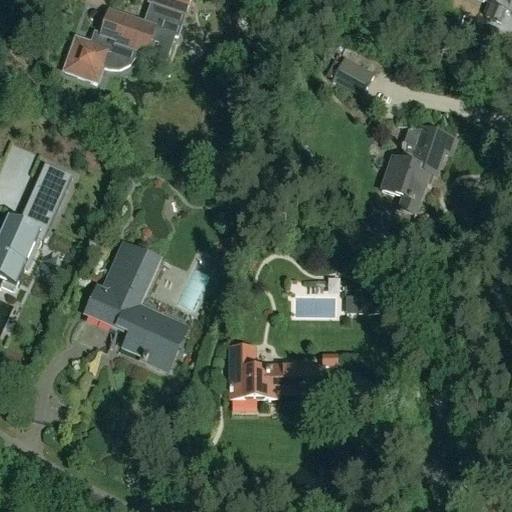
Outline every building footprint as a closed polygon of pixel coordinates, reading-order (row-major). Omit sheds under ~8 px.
[(142,26),(108,14),(100,38),(93,42),(91,47),(76,41),(64,74),(97,86),(102,72),(111,74),(120,74),(130,69),(137,58),(138,55),(165,64),(174,38),(176,39),(183,19),(184,19),(191,0),(148,0),(146,7),(149,8),(142,26)] [(511,0),(475,0),(488,5),(483,16),(489,18),(488,21),(501,26),(506,14),(511,17),(511,0)] [(374,78),(346,61),(329,87),(357,105),(374,78)] [(380,194),(402,202),(398,213),(416,219),(430,179),(437,181),(445,156),(452,159),(457,143),(422,131),(421,134),(411,131),(403,154),(413,158),(410,167),(392,160),(380,194)] [(43,167),(31,193),(57,205),(69,180),(43,167)] [(57,205),(31,193),(19,218),(45,230),(57,205)] [(14,231),(2,225),(0,229),(0,288),(9,293),(20,270),(24,272),(37,243),(39,244),(45,230),(19,218),(14,231)] [(85,319),(117,333),(117,332),(129,338),(123,353),(142,362),(141,365),(168,377),(187,333),(139,311),(160,265),(123,248),(102,293),(98,291),(85,319)] [(224,263),(239,270),(242,263),(227,256),(224,263)] [(313,300),(353,302),(354,272),(314,270),(313,300)] [(380,318),(380,303),(358,302),(358,317),(380,318)] [(268,369),(268,372),(254,372),(254,352),(231,352),(231,383),(231,405),(278,404),(278,398),(324,398),(324,405),(347,405),(347,378),(326,378),(326,371),(298,371),(298,369),(268,369)] [(336,370),(336,358),(322,358),(322,370),(336,370)]
